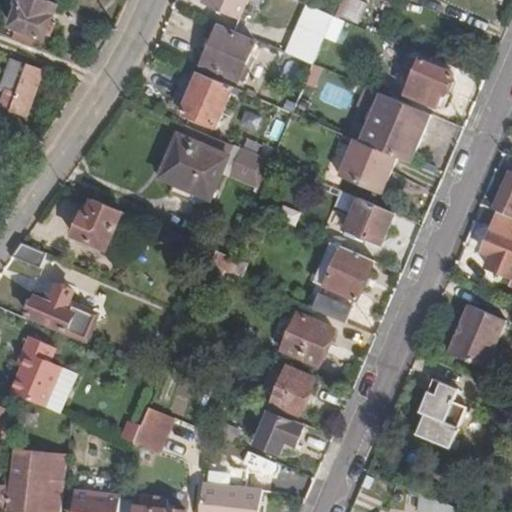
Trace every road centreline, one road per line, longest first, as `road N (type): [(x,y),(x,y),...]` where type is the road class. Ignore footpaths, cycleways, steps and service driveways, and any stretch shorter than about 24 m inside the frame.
road 1 (residential): [(511,72),(322,511)]
road 2 (residential): [(0,243),(107,88),(151,0)]
